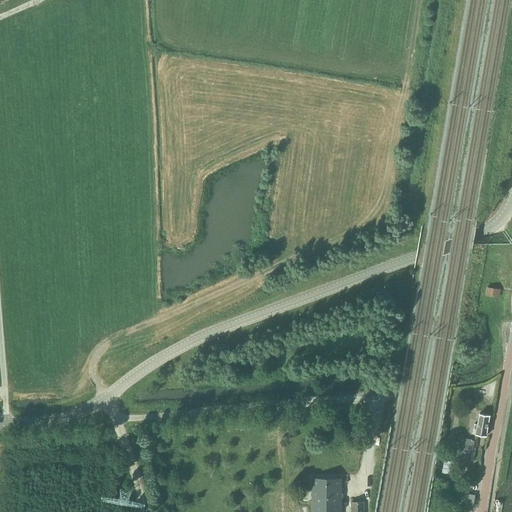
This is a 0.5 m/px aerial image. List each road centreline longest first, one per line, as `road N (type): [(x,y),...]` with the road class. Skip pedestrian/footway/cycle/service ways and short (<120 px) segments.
road 1 (track): [(422,0),(389,188),(375,220),(107,344),(92,371),(103,397)]
road 2 (tertiary): [(0,422),(72,413),(195,340),(476,234),(511,199)]
road 3 (tertiary): [(481,511),(511,340)]
